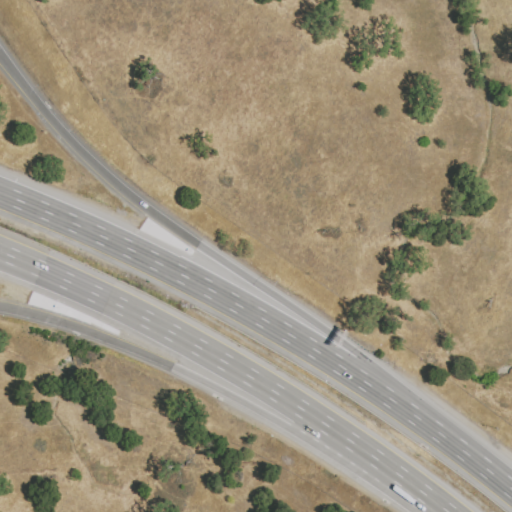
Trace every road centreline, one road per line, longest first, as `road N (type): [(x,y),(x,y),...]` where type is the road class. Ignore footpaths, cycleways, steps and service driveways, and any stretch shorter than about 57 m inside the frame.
road 1 (motorway): [(503,482),(359,354),(102,172),(0,52)]
road 2 (motorway): [(503,482),(268,322),(0,193)]
road 3 (motorway): [(0,252),(234,368),(447,511)]
road 4 (motorway): [(0,307),(155,358),(442,511)]
road 5 (motorway): [(0,266),(156,325)]
